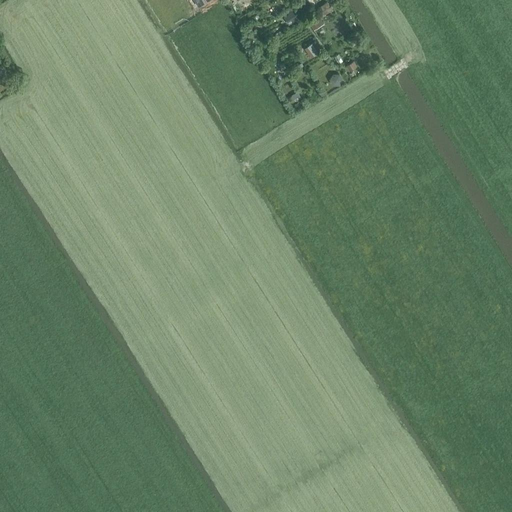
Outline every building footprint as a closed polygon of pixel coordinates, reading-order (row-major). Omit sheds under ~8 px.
[(312,6),(308,0),(299,0),(305,10),(312,6)] [(284,17),(289,25),(300,18),(293,7),(287,11),(289,13),(284,17)] [(314,30),(324,24),(321,18),(324,16),(324,15),(329,12),(328,9),(308,20),(314,30)] [(314,41),(308,46),(315,55),(321,50),(314,41)] [(353,61),(347,65),(350,70),(356,66),(353,61)] [(274,65),(269,67),(275,79),(280,76),(274,65)] [(334,75),(331,80),(334,84),(339,84),(342,79),(339,75),(334,75)] [(301,96),(298,92),(287,98),(290,103),(301,96)]
